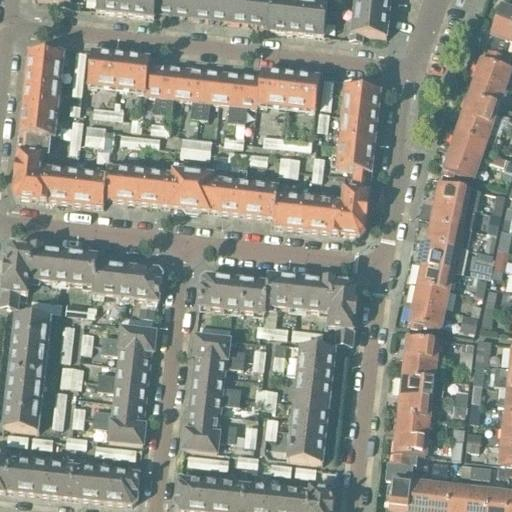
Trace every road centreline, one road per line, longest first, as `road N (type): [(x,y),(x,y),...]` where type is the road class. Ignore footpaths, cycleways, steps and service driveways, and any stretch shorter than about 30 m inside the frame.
road 1 (residential): [(7,26),(411,72)]
road 2 (residential): [(185,246),(155,511)]
road 3 (residential): [(353,511),(382,267)]
road 4 (residential): [(382,267),(185,246)]
road 5 (residential): [(411,72),(382,267)]
road 6 (residential): [(0,226),(185,246)]
